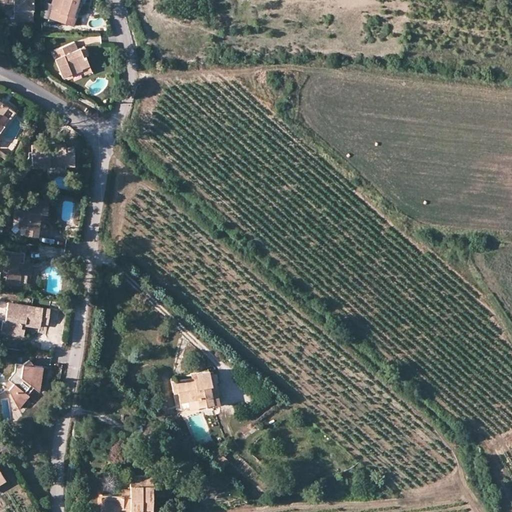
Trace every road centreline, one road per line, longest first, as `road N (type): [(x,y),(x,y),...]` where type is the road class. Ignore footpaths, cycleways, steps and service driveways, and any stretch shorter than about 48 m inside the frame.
road 1 (residential): [(98,139),(102,168),(56,472),(58,511)]
road 2 (residential): [(113,0),(128,81),(98,139)]
road 3 (residential): [(0,74),(87,122),(98,139)]
